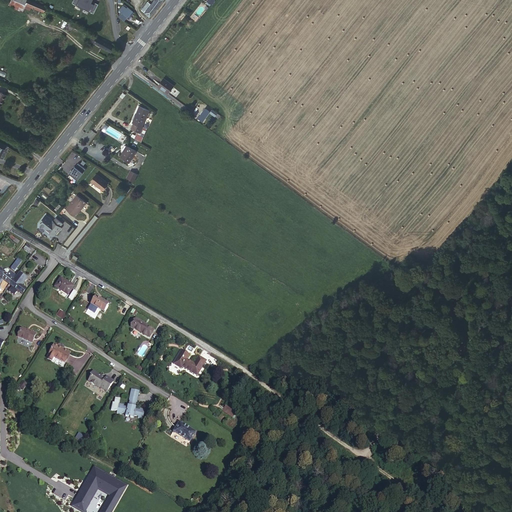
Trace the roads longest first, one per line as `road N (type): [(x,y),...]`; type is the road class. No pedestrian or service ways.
road 1 (track): [(243,370),(438,511)]
road 2 (residential): [(56,256),(243,370)]
road 3 (residential): [(56,256),(29,292),(34,311),(164,394)]
road 4 (secondary): [(133,52),(0,220)]
